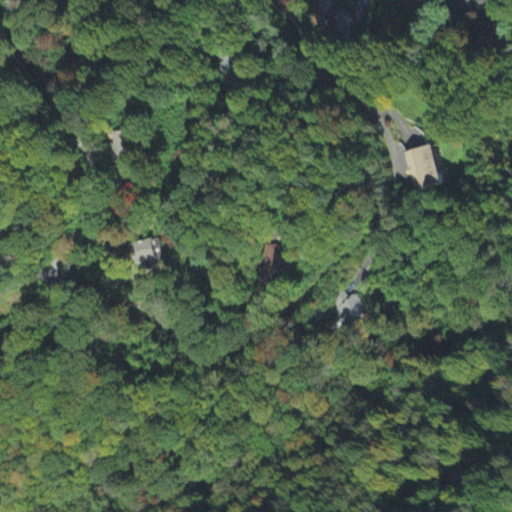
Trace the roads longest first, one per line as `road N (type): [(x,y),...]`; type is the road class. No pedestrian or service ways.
road 1 (residential): [(0,289),(41,269),(58,285),(0,351),(4,501),(35,511),(73,503),(190,447),(249,354),(369,238),(398,196),(381,129),(316,69),(283,0)]
road 2 (residential): [(48,270),(85,213),(92,166),(73,139),(26,108),(5,75),(0,48)]
